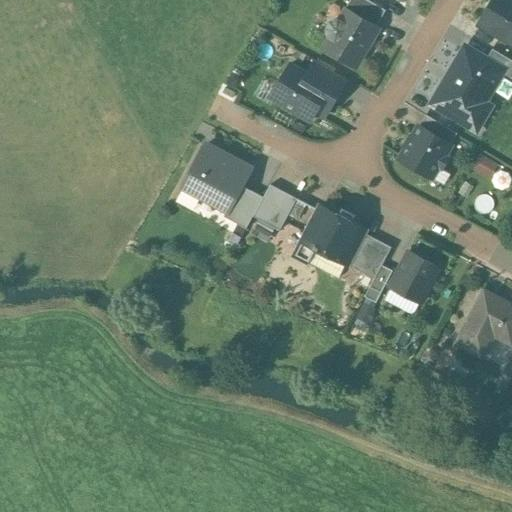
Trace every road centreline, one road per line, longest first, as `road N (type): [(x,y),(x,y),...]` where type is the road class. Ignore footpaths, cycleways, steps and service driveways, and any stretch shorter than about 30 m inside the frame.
road 1 (residential): [(448,0),(346,173)]
road 2 (residential): [(511,262),(346,173)]
road 3 (residential): [(346,173),(212,107)]
